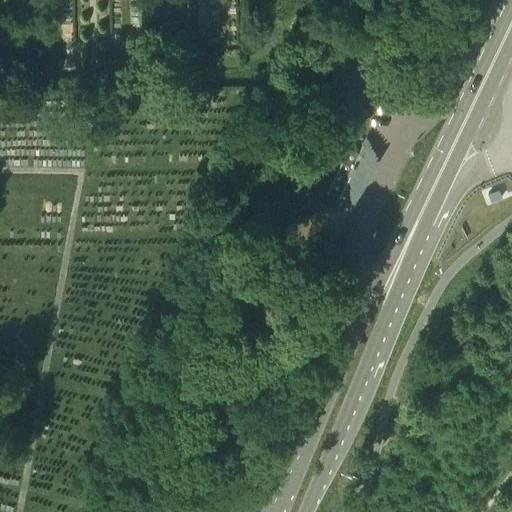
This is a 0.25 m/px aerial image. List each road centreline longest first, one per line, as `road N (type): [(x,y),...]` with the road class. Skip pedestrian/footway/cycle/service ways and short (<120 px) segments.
road 1 (primary): [(438,176),(371,294),(269,511)]
road 2 (primary): [(313,511),(438,176)]
road 3 (primary): [(438,176),(511,22)]
